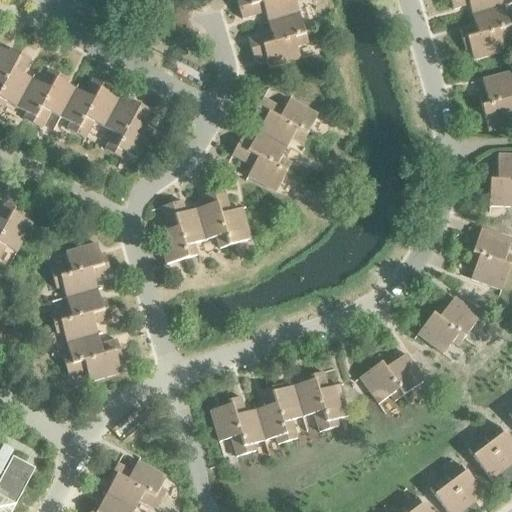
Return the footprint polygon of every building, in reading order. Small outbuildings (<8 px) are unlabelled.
[(234,0),(237,9),(267,0),(234,0)] [(263,13),(267,23),(298,14),(293,0),(267,0),(237,9),(241,20),(263,13)] [(468,5),(471,15),(502,6),(499,0),(448,0),(452,10),(468,5)] [(458,31),(461,41),(511,25),(511,15),(505,18),(502,6),(471,15),(474,26),(458,31)] [(247,41),(250,51),(304,35),(298,14),(267,23),(270,34),(247,41)] [(511,25),(461,41),(464,51),(469,50),(472,61),(503,52),(499,40),(511,36),(511,25)] [(304,35),(250,51),(253,61),(264,58),(267,69),(299,60),(295,48),(307,44),(304,35)] [(0,90),(19,55),(10,50),(8,54),(0,49),(0,90)] [(5,103),(15,108),(31,80),(21,75),(29,60),(19,55),(0,90),(0,108),(1,109),(5,103)] [(22,120),(31,125),(57,75),(48,70),(40,85),(31,80),(15,108),(25,114),(22,120)] [(478,97),(480,107),(511,99),(511,72),(481,81),(485,95),(478,97)] [(49,113),(59,118),(74,90),(65,85),(67,80),(57,75),(31,125),(39,130),(49,113)] [(66,130),(74,135),(101,86),(92,80),(84,95),(74,90),(59,118),(69,124),(66,130)] [(92,123),(103,128),(118,100),(109,95),(111,90),(101,86),(74,135),(83,140),(92,123)] [(261,99),(256,109),(305,136),(317,116),(288,100),(282,111),(261,99)] [(511,99),(480,107),(487,132),(511,125),(511,99)] [(103,151),(112,155),(139,106),(130,101),(127,105),(118,100),(103,128),(113,134),(103,151)] [(139,106),(112,155),(121,160),(125,154),(135,160),(151,132),(141,126),(149,111),(139,106)] [(261,124),(256,133),(285,149),(291,139),(301,144),(305,136),(256,109),(251,118),(261,124)] [(241,137),(235,147),(285,173),(290,165),(279,159),(285,149),(256,133),(251,143),(241,137)] [(285,173),(235,147),(230,156),(251,167),(246,177),(275,193),(285,173)] [(489,171),(489,181),(511,182),(511,156),(496,155),(496,171),(489,171)] [(511,182),(489,181),(488,207),(511,207),(511,182)] [(222,189),(211,193),(227,247),(249,240),(240,209),(229,212),(222,189)] [(205,207),(194,210),(203,241),(215,238),(218,250),(227,247),(211,193),(201,196),(205,207)] [(181,202),(170,205),(187,259),(196,256),(193,245),(203,241),(194,210),(184,213),(181,202)] [(0,234),(13,210),(4,205),(0,211),(0,234)] [(187,259),(170,205),(160,208),(167,231),(156,234),(165,265),(187,259)] [(13,210),(0,234),(0,255),(5,247),(15,253),(31,224),(21,219),(23,215),(13,210)] [(479,230),(471,254),(508,267),(511,257),(505,254),(510,240),(479,230)] [(49,271),(52,280),(106,265),(103,254),(99,256),(95,245),(64,253),(68,265),(49,271)] [(508,267),(471,254),(467,264),(474,266),(469,280),(500,291),(508,267)] [(61,288),(65,299),(96,290),(93,280),(109,275),(106,265),(52,280),(55,290),(61,288)] [(49,315),(52,325),(107,309),(103,299),(99,300),(96,290),(65,299),(68,310),(49,315)] [(438,306),(431,315),(463,339),(479,318),(453,299),(444,311),(438,306)] [(62,333),(65,344),(96,335),(93,325),(109,320),(107,309),(52,325),(55,335),(62,333)] [(463,339),(431,315),(416,336),(442,355),(451,343),(457,347),(463,339)] [(61,357),(64,367),(118,351),(115,341),(99,346),(96,335),(65,344),(68,355),(61,357)] [(118,351),(64,367),(67,376),(85,371),(89,383),(120,374),(117,363),(121,362),(118,351)] [(388,357),(379,364),(402,396),(423,382),(405,355),(392,364),(388,357)] [(402,396),(379,364),(358,379),(377,405),(389,396),(393,402),(402,396)] [(322,373),(311,376),(327,430),(337,428),(335,420),(347,417),(338,386),(327,389),(322,373)] [(302,384),(292,387),(301,418),(313,415),(318,433),(327,430),(311,376),(301,379),(302,384)] [(280,386),(270,388),(286,443),(296,440),(290,422),(301,418),(292,387),(282,390),(280,386)] [(265,407),(254,411),(263,442),(275,438),(277,446),(286,443),(270,388),(260,391),(265,407)] [(239,398),(229,401),(245,455),(254,452),(252,445),(263,442),(254,411),(244,414),(239,398)] [(245,455),(229,401),(218,404),(219,408),(209,412),(218,443),(230,440),(235,458),(245,455)] [(511,445),(503,433),(487,445),(511,477),(511,464),(511,445)] [(511,479),(511,477),(487,445),(471,457),(489,481),(499,474),(506,484),(511,479)] [(0,511),(10,511),(14,504),(33,469),(11,458),(0,479),(0,511)] [(116,465),(111,474),(160,501),(165,492),(159,489),(165,478),(136,462),(131,473),(116,465)] [(465,472),(449,484),(469,511),(479,511),(473,503),(483,496),(465,472)] [(110,486),(105,496),(133,511),(139,501),(156,510),(160,501),(111,474),(106,484),(110,486)] [(469,511),(449,484),(433,496),(444,511),(469,511)] [(95,503),(90,511),(132,511),(133,511),(105,496),(99,505),(95,503)]
